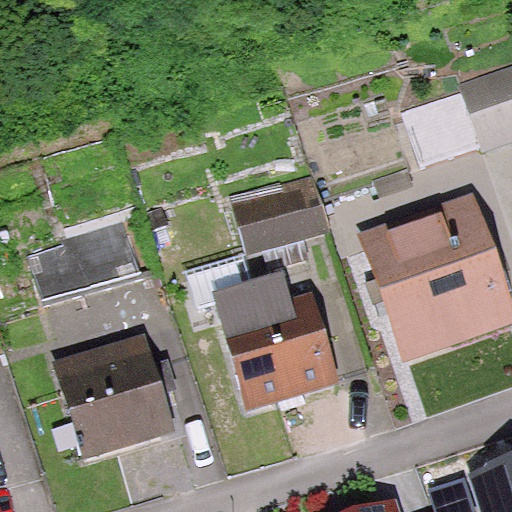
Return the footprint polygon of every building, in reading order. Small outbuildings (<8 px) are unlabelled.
[(511,64),(394,114),(416,165),(511,125),(511,64)] [(310,176),(226,202),(240,248),(325,222),(310,176)] [(511,299),(479,198),(363,235),(402,355),(511,319),(511,299)] [(128,221),(21,255),(37,303),(143,269),(128,221)] [(307,289),(211,318),(239,408),(335,378),(307,289)] [(146,330),(47,362),(76,453),(176,421),(146,330)] [(511,511),(511,443),(466,460),(484,511),(511,511)] [(451,511),(469,505),(453,467),(418,481),(424,495),(430,511),(451,511)] [(385,480),(307,508),(308,511),(396,511),(395,507),(385,480)] [(430,511),(424,495),(395,507),(396,511),(430,511)]
